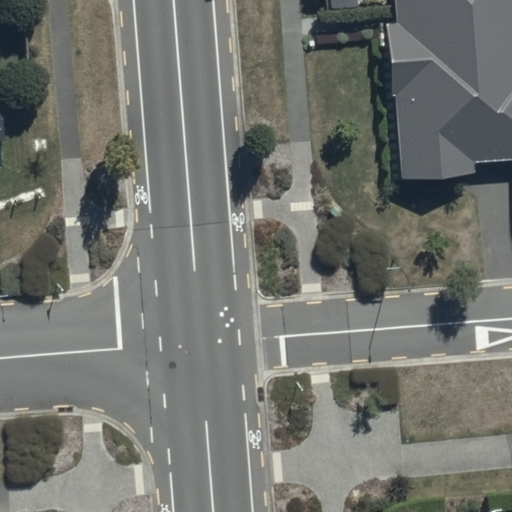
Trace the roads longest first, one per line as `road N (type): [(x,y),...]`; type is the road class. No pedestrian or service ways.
road 1 (tertiary): [(201,343),(174,0)]
road 2 (residential): [(511,320),(201,343)]
road 3 (residential): [(201,343),(0,359)]
road 4 (tertiary): [(214,511),(201,343)]
